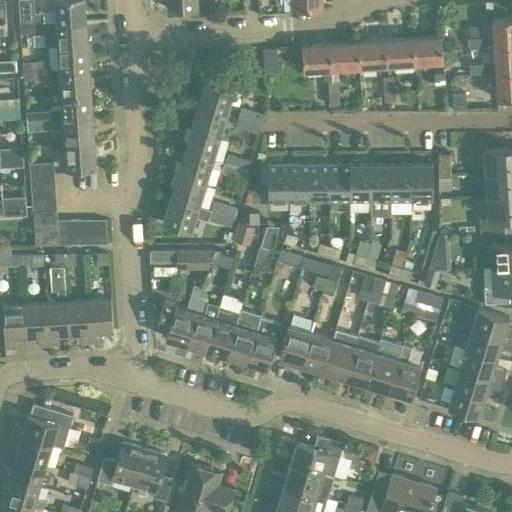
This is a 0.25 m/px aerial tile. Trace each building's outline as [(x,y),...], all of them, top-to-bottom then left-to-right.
[(44,21),(43,10),(35,11),(33,0),(17,0),(19,23),(44,21)] [(55,0),(56,8),(43,9),(43,10),(44,21),(57,20),(86,18),(84,0),(55,0)] [(323,8),(322,0),(290,0),(291,10),(323,8)] [(494,47),(511,45),(511,16),(492,18),(494,47)] [(59,45),(88,43),(86,18),(57,20),(44,21),(19,23),(19,31),(45,29),(45,31),(58,30),(59,45)] [(416,60),(444,59),(442,34),(414,35),(416,60)] [(388,62),(416,60),(414,35),(386,37),(388,62)] [(467,46),(481,46),(481,35),(467,36),(467,46)] [(360,64),(388,62),(386,37),(358,39),(360,64)] [(332,66),(360,64),(358,39),(330,41),(332,66)] [(303,68),(332,66),(330,41),(301,43),(303,68)] [(60,69),(89,67),(88,43),(59,45),(60,69)] [(496,72),(511,70),(511,45),(494,47),(496,72)] [(265,71),(278,70),(277,46),(263,47),(265,71)] [(23,72),(47,70),(47,59),(22,61),(23,72)] [(483,61),(469,62),(470,73),(483,72),(483,61)] [(62,93),(91,91),(89,67),(60,69),(62,93)] [(47,70),(23,72),(24,80),(48,79),(47,70)] [(497,98),(511,96),(511,70),(496,72),(497,98)] [(433,72),(435,84),(445,83),(444,71),(433,72)] [(227,111),(235,87),(206,78),(199,102),(227,111)] [(466,107),(466,90),(452,91),(453,108),(466,107)] [(93,115),(91,91),(62,93),(63,106),(49,107),(49,108),(26,110),(26,120),(93,115)] [(0,106),(20,106),(19,96),(0,97),(0,106)] [(220,136),(227,111),(199,102),(191,127),(220,136)] [(237,114),(261,121),(264,112),(240,105),(237,114)] [(20,106),(0,106),(0,117),(20,116),(20,106)] [(234,124),(258,130),(261,121),(237,114),(234,124)] [(93,115),(26,120),(27,129),(51,127),(51,129),(64,128),(65,142),(69,142),(94,140),(93,115)] [(213,159),(220,136),(191,127),(184,150),(213,159)] [(67,166),(96,164),(94,140),(69,142),(65,142),(67,166)] [(486,171),(511,169),(511,140),(511,145),(485,147),(486,171)] [(0,156),(23,155),(22,146),(0,146),(0,156)] [(206,182),(213,159),(184,150),(177,173),(206,182)] [(450,151),(438,151),(438,175),(450,175),(450,151)] [(224,161),(246,168),(249,159),(227,152),(224,161)] [(23,155),(0,156),(0,165),(23,165),(23,155)] [(31,172),(55,171),(54,160),(30,162),(31,172)] [(246,168),(224,161),(221,171),(243,178),(246,168)] [(289,198),(289,161),(267,161),(267,198),(289,198)] [(289,198),(309,198),(309,161),(289,161),(289,198)] [(329,161),(309,161),(309,198),(330,198),(329,161)] [(350,161),(329,161),(330,198),(350,198),(350,161)] [(370,161),(350,161),(350,198),(370,198),(370,161)] [(391,198),(391,161),(370,161),(370,198),(370,214),(391,214),(391,198)] [(411,161),(391,161),(391,198),(411,198),(411,161)] [(432,161),(411,161),(411,198),(432,198),(432,161)] [(511,169),(486,171),(488,194),(511,192),(511,169)] [(31,184),(56,182),(55,171),(31,172),(31,184)] [(199,205),(206,182),(177,173),(170,196),(199,205)] [(450,175),(438,175),(438,188),(450,188),(450,175)] [(32,196),(56,194),(56,182),(31,184),(32,196)] [(489,217),(479,217),(480,229),(505,228),(504,216),(511,215),(511,192),(488,194),(489,215),(489,217)] [(2,205),(26,204),(26,194),(2,196),(2,205)] [(33,208),(57,206),(56,194),(32,196),(33,208)] [(233,216),(210,209),(199,205),(170,196),(163,220),(192,228),(195,215),(208,219),(208,218),(231,224),(233,216)] [(210,209),(233,216),(236,206),(213,199),(210,209)] [(26,204),(2,205),(3,215),(27,213),(26,204)] [(58,241),(58,217),(57,206),(33,208),(35,242),(58,241)] [(249,210),(249,221),(259,221),(259,210),(249,210)] [(58,241),(70,241),(70,217),(58,217),(58,241)] [(70,241),(82,241),(82,217),(70,217),(70,241)] [(82,241),(94,241),(94,217),(82,217),(82,241)] [(94,241),(107,241),(107,217),(94,217),(94,241)] [(249,244),(255,226),(239,221),(233,239),(249,244)] [(271,248),(278,224),(266,224),(260,244),(271,248)] [(505,228),(480,229),(481,242),(491,241),(492,266),(511,264),(511,239),(506,240),(505,228)] [(286,231),(283,240),(294,244),(297,234),(286,231)] [(439,232),(428,269),(441,268),(449,267),(447,231),(439,232)] [(359,238),(355,252),(366,255),(370,241),(359,238)] [(319,241),(316,250),(327,253),(329,244),(319,241)] [(329,244),(327,253),(337,257),(340,247),(329,244)] [(176,260),(176,247),(150,247),(150,260),(176,260)] [(176,247),(176,260),(210,261),(210,259),(213,249),(214,248),(214,247),(176,247)] [(277,258),(302,266),(305,254),(281,247),(277,258)] [(213,249),(210,259),(217,261),(220,251),(221,248),(214,248),(213,249)] [(97,263),(108,263),(108,250),(96,251),(97,263)] [(63,264),(65,264),(64,251),(53,251),(53,264),(58,264),(63,264)] [(64,251),(65,264),(76,264),(76,251),(64,251)] [(10,264),(21,264),(21,252),(10,252),(10,264)] [(21,252),(21,264),(32,264),(32,252),(21,252)] [(355,252),(352,261),(363,264),(366,255),(355,252)] [(305,254),(302,266),(327,274),(331,262),(305,254)] [(366,255),(363,264),(373,268),(376,258),(366,255)] [(328,274),(327,276),(337,279),(341,265),(331,262),(328,274)] [(390,262),(388,272),(398,275),(401,265),(390,262)] [(53,264),(50,265),(51,288),(65,288),(63,264),(58,264),(53,264)] [(511,264),(492,266),(494,287),(484,287),(485,302),(510,300),(509,287),(511,287),(511,264)] [(401,265),(398,275),(409,278),(411,269),(401,265)] [(424,283),(435,286),(441,268),(428,269),(424,283)] [(324,286),(327,276),(316,272),(313,283),(324,286)] [(368,298),(375,275),(364,272),(357,295),(368,298)] [(389,305),(396,282),(375,275),(368,298),(389,305)] [(327,276),(324,286),(334,289),(337,279),(327,276)] [(186,342),(199,297),(202,285),(194,283),(186,307),(175,304),(176,301),(164,298),(157,321),(168,324),(165,336),(186,342)] [(412,311),(419,288),(407,285),(400,308),(412,311)] [(436,319),(443,295),(419,288),(412,311),(436,319)] [(88,298),(91,340),(101,340),(100,330),(113,329),(111,296),(88,298)] [(206,348),(215,316),(219,303),(199,297),(186,342),(206,348)] [(68,299),(69,332),(80,331),(81,341),(91,340),(88,298),(68,299)] [(46,300),(49,343),(58,342),(57,333),(69,332),(68,299),(46,300)] [(37,343),(49,343),(46,300),(24,302),(26,334),(36,334),(37,343)] [(14,335),(26,334),(24,302),(1,303),(4,345),(15,345),(14,335)] [(219,303),(215,316),(206,348),(226,354),(239,310),(219,303)] [(471,327),(511,338),(511,327),(506,326),(509,315),(478,306),(471,327)] [(239,310),(226,354),(246,360),(256,328),(260,316),(260,314),(240,308),(239,310)] [(279,356),(301,362),(311,330),(312,330),(315,319),(294,312),(290,323),(289,323),(279,356)] [(246,360),(267,366),(280,322),(260,316),(256,328),(246,360)] [(511,348),(511,338),(471,327),(465,348),(496,357),(500,345),(511,348)] [(333,336),(312,330),(311,330),(301,362),(323,369),(333,336)] [(355,343),(345,376),(366,382),(376,349),(379,340),(357,334),(354,342),(355,343)] [(345,376),(355,343),(354,342),(333,336),(323,369),(345,376)] [(388,389),(402,345),(396,343),(392,345),(390,353),(376,349),(366,382),(388,389)] [(402,345),(388,389),(411,396),(421,363),(407,359),(409,350),(407,346),(402,345)] [(494,365),(496,357),(465,348),(459,366),(503,379),(506,369),(494,365)] [(500,388),(503,379),(459,366),(453,387),(484,396),(488,384),(500,388)] [(482,404),(484,396),(453,387),(448,405),(479,414),(491,418),(494,408),(482,404)] [(421,389),(418,397),(426,399),(428,391),(421,389)] [(15,420),(12,430),(52,442),(52,441),(63,445),(73,412),(68,410),(47,404),(34,400),(30,412),(27,411),(24,423),(15,420)] [(45,462),(52,442),(12,430),(9,440),(18,442),(15,453),(45,462)] [(290,461),(333,474),(344,440),(317,432),(313,445),(296,440),(290,461)] [(97,449),(101,437),(91,434),(88,446),(97,449)] [(133,484),(144,446),(122,440),(117,459),(104,455),(97,478),(111,482),(112,478),(133,484)] [(364,445),(361,456),(372,460),(375,448),(364,445)] [(144,446),(133,484),(153,490),(152,495),(166,499),(173,476),(160,472),(166,453),(144,446)] [(0,471),(39,483),(45,462),(15,453),(11,464),(2,462),(0,468),(0,471)] [(176,506),(174,511),(225,511),(226,511),(231,496),(234,486),(217,481),(218,480),(221,469),(190,460),(176,506)] [(76,461),(73,471),(79,472),(90,475),(93,465),(82,462),(76,461)] [(290,461),(284,481),(327,495),(333,474),(290,461)] [(71,470),(68,481),(76,483),(87,486),(90,475),(79,472),(73,471),(71,470)] [(36,495),(39,483),(0,471),(0,482),(5,484),(2,495),(43,507),(46,498),(36,495)] [(426,511),(435,485),(391,471),(385,493),(371,489),(364,511),(385,511),(387,508),(398,511),(426,511)] [(277,502),(309,511),(321,511),(327,495),(284,481),(277,502)] [(447,488),(439,511),(490,511),(491,510),(461,501),(464,493),(447,488)] [(360,505),(363,496),(350,493),(348,501),(360,505)] [(43,507),(2,495),(0,501),(0,511),(30,511),(33,504),(43,507)] [(64,501),(60,511),(61,511),(78,511),(81,507),(69,503),(64,501)] [(354,511),(358,511),(360,505),(348,501),(345,509),(354,511)] [(309,511),(277,502),(274,511),(309,511)]
